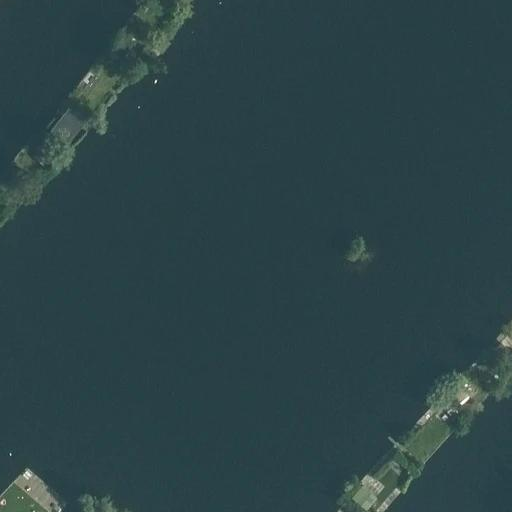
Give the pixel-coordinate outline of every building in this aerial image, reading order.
[(124,35),(110,52),(120,60),(134,43),(124,35)] [(61,117),(50,131),(67,145),(78,130),(61,117)] [(43,145),(33,157),(45,167),(55,156),(43,145)] [(501,343),(494,350),(502,357),(508,349),(501,343)] [(460,388),(452,397),(462,405),(469,396),(460,388)] [(450,400),(445,406),(452,413),(457,407),(450,400)] [(358,493),(353,500),(367,511),(372,505),(358,493)]
